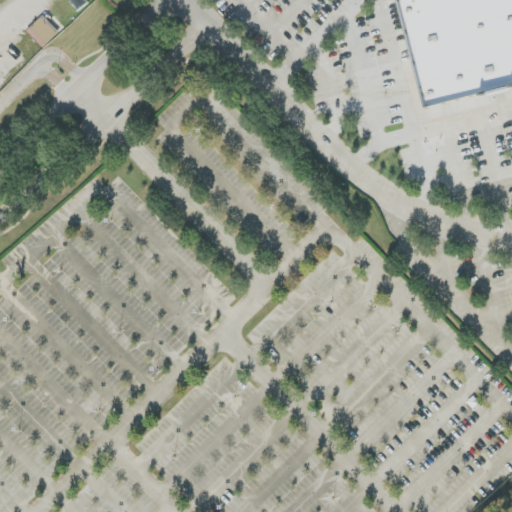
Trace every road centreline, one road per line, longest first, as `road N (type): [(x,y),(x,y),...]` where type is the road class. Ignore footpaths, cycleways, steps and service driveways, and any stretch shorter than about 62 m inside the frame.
road 1 (residential): [(186,0),(366,178),(416,210),(511,229)]
road 2 (residential): [(0,220),(210,25)]
road 3 (residential): [(165,0),(0,171)]
